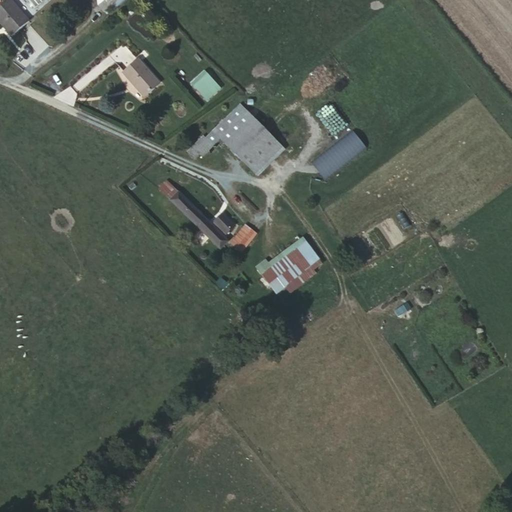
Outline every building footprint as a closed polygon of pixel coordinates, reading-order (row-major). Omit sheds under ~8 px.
[(124,0),(112,0),(108,4),(113,10),(124,0)] [(12,37),(28,22),(8,1),(0,7),(0,21),(8,30),(7,31),(12,37)] [(137,60),(121,74),(144,98),(159,84),(137,60)] [(207,103),(222,89),(204,71),(190,85),(207,103)] [(320,114),(343,149),(357,139),(334,104),(320,114)] [(206,135),(189,151),(195,158),(200,154),(203,158),(221,140),(255,174),(281,147),(240,105),(207,136),(206,135)] [(167,182),(159,190),(220,249),(228,241),(223,236),(234,225),(222,214),(211,225),(167,182)] [(245,228),(229,244),(237,251),(252,235),(245,228)] [(273,271),(264,279),(242,296),(248,304),(270,286),(275,292),(311,265),(305,256),(312,250),(305,241),(271,268),(273,271)] [(305,256),(311,265),(319,260),(312,250),(305,256)] [(257,268),(264,279),(273,271),(271,268),(266,262),(257,268)]
